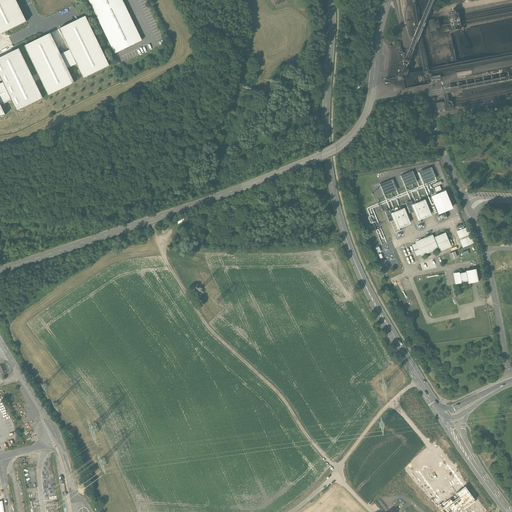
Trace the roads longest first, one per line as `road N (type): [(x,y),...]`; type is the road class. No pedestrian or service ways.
road 1 (secondary): [(330,0),(326,146),(339,215),(375,303),(443,418)]
road 2 (track): [(335,471),(272,387),(205,324),(149,221)]
road 3 (track): [(0,211),(137,168),(180,132)]
road 4 (track): [(418,378),(335,471)]
